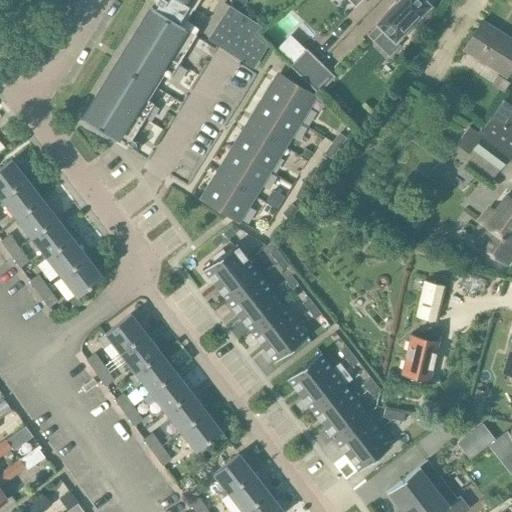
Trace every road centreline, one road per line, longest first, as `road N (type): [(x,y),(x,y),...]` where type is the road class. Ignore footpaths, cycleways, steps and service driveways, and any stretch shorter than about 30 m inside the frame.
road 1 (residential): [(318,511),(110,221)]
road 2 (residential): [(110,221),(144,191),(220,60)]
road 3 (residential): [(110,221),(19,97)]
road 4 (residential): [(19,97),(104,0)]
